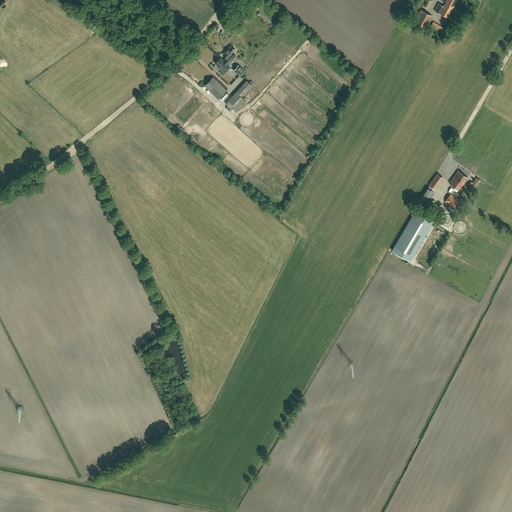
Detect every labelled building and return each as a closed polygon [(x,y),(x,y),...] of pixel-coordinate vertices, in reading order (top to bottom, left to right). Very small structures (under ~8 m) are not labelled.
[(454,6),(457,0),(446,0),(446,2),(444,6),(438,3),(434,11),(447,17),(453,5),(454,6)] [(425,28),(432,16),(421,10),(414,22),(425,28)] [(223,61),(228,65),(236,57),(233,54),(236,51),(235,50),(235,49),(234,48),(233,48),(232,47),(223,55),(226,58),(223,61)] [(223,61),(221,58),(219,60),(217,60),(216,62),(216,63),(215,64),(221,69),(220,70),(224,73),(229,67),(228,65),(223,61)] [(244,72),(238,66),(234,71),(239,76),(244,72)] [(218,99),(226,90),(213,77),(204,86),(218,99)] [(241,97),(252,85),(247,80),(225,103),(236,113),(246,102),(241,97)] [(459,190),(467,178),(458,171),(449,183),(459,190)] [(435,189),(442,178),(437,174),(429,185),(435,189)] [(475,189),(480,180),(476,177),(473,182),(471,181),(468,184),(475,189)] [(441,204),(446,195),(439,191),(434,200),(441,204)] [(455,210),(461,202),(450,194),(444,202),(455,210)] [(392,250),(410,261),(435,218),(418,207),(392,250)] [(422,265),(427,261),(423,256),(418,260),(422,265)]
